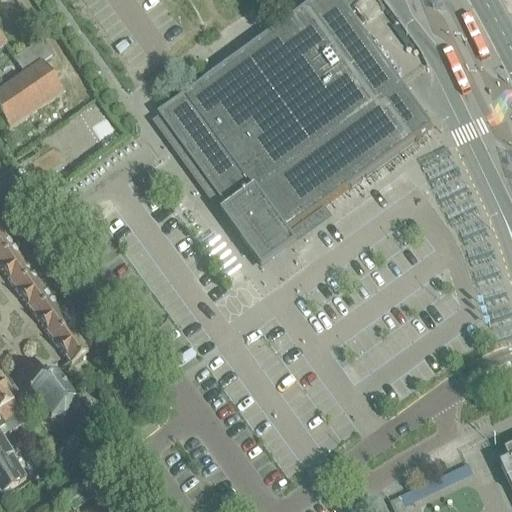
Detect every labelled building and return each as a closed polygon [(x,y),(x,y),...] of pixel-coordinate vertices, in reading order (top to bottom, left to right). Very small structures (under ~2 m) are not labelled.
[(184,100),(159,118),(167,128),(194,166),(228,213),(221,218),(261,275),(296,249),(286,235),(430,131),(401,91),(358,31),(343,11),(345,9),(356,1),(354,0),(321,0),(282,29),(205,84),(184,100)] [(23,76),(0,91),(0,121),(7,132),(60,97),(39,66),(48,60),(37,44),(12,60),(23,76)] [(476,260),(488,238),(475,199),(462,204),(469,193),(462,173),(449,166),(453,177),(436,182),(455,193),(441,198),(447,217),(465,227),(458,229),(469,262),(476,260)] [(0,270),(17,258),(0,234),(0,270)] [(0,270),(0,275),(15,296),(34,282),(17,258),(0,270)] [(15,296),(32,320),(52,306),(34,282),(15,296)] [(32,320),(50,345),(69,330),(52,306),(32,320)] [(87,355),(69,330),(50,345),(65,366),(68,369),(87,355)] [(72,419),(74,404),(52,375),(25,396),(47,425),(61,427),(72,419)] [(11,403),(4,393),(0,396),(0,429),(1,431),(2,430),(7,437),(25,424),(9,404),(11,403)] [(7,437),(2,430),(1,431),(0,431),(0,462),(8,458),(8,459),(10,458),(0,442),(0,438),(5,435),(7,437)] [(511,511),(511,451),(504,456),(508,466),(499,470),(511,498),(511,511)] [(22,482),(8,459),(8,458),(0,462),(0,503),(8,499),(4,493),(22,482)] [(90,481),(63,500),(71,511),(75,511),(92,501),(99,495),(90,481)] [(111,511),(99,495),(92,501),(97,509),(94,511),(111,511)] [(405,511),(400,501),(389,505),(392,511),(405,511)]
